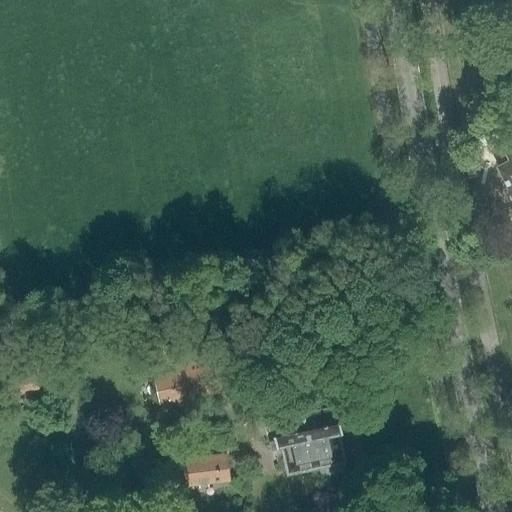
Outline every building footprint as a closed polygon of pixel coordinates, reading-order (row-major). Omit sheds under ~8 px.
[(511,159),(508,162),(511,168),(501,173),(511,194),(511,159)] [(228,356),(175,364),(177,371),(154,376),(160,406),(235,391),(228,356)] [(31,358),(0,364),(0,390),(2,398),(38,389),(31,358)] [(276,453),(284,452),(289,472),(319,465),(322,477),(345,471),(343,460),(344,460),(337,430),(341,429),(335,404),(273,418),(279,445),(274,446),(276,453)] [(189,487),(199,486),(199,489),(209,488),(209,484),(231,481),(228,453),(186,458),(189,487)]
